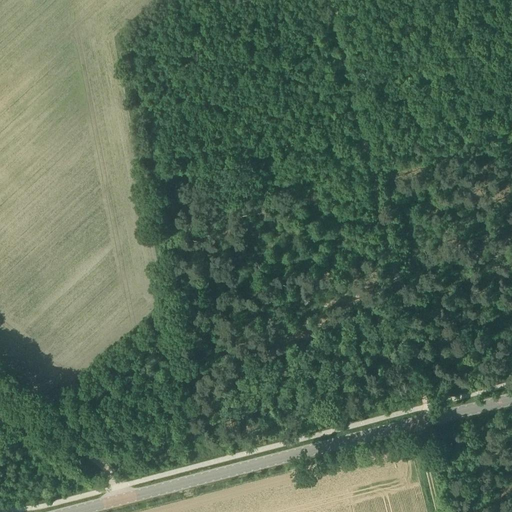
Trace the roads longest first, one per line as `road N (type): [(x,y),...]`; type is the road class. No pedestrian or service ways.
road 1 (tertiary): [(72,511),(511,399)]
road 2 (track): [(362,136),(427,420)]
road 3 (track): [(170,306),(144,180),(268,156)]
road 4 (track): [(49,422),(170,306)]
road 5 (track): [(362,136),(511,103)]
road 6 (track): [(362,136),(330,0)]
